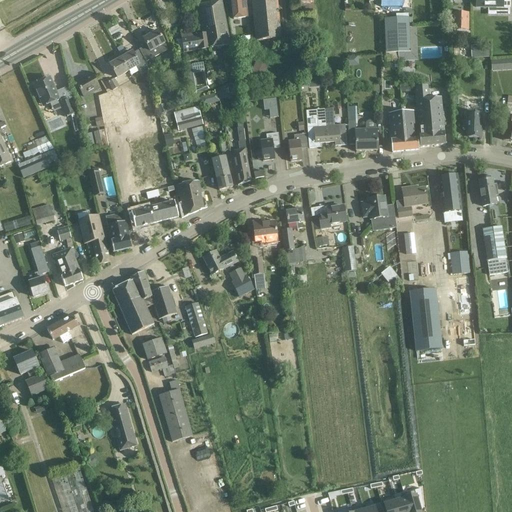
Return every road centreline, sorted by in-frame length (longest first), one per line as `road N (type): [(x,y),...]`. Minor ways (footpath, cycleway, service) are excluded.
road 1 (residential): [(93,286),(272,190),(424,160),(511,160)]
road 2 (residential): [(180,511),(136,372),(93,286)]
road 3 (unknown): [(138,261),(116,216),(102,157),(106,135),(133,112),(125,78)]
road 4 (secondary): [(0,61),(107,0)]
